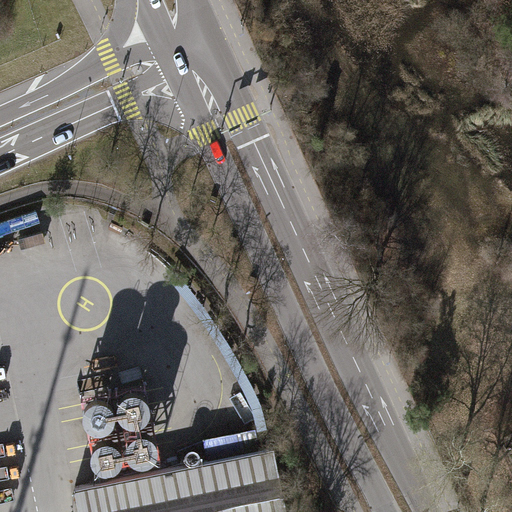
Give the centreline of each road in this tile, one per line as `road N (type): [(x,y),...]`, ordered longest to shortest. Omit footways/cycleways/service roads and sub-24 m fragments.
road 1 (primary): [(429,511),(222,69)]
road 2 (primary): [(208,136),(388,511)]
road 3 (motorway): [(0,156),(132,96)]
road 4 (motorway): [(113,56),(0,117)]
